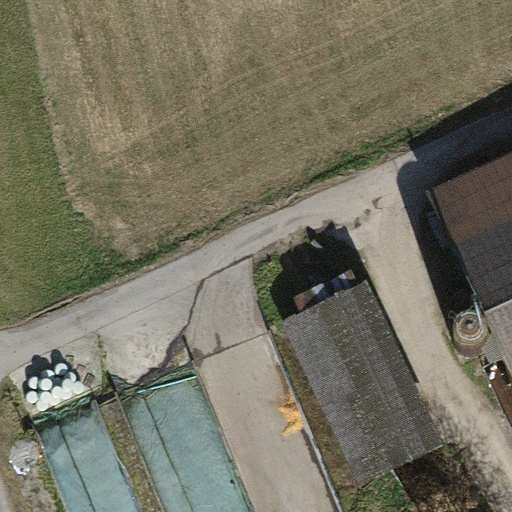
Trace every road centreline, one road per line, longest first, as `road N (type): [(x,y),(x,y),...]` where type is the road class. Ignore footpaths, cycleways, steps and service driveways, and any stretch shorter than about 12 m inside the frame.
road 1 (unclassified): [(511,125),(0,362)]
road 2 (track): [(511,500),(371,192)]
